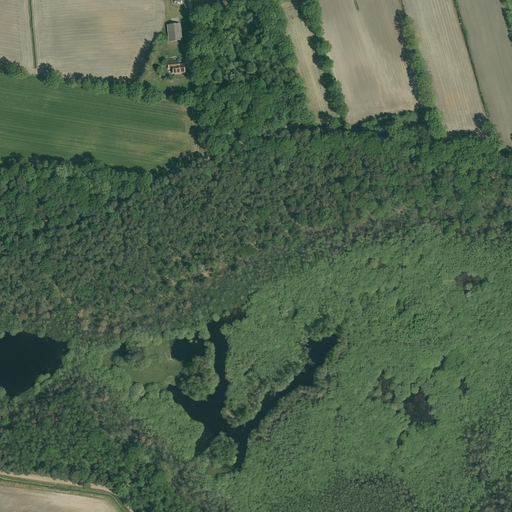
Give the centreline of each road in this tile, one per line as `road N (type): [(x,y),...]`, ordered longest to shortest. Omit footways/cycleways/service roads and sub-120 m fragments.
road 1 (tertiary): [(0,234),(49,223),(299,125),(511,156)]
road 2 (track): [(132,511),(101,487),(0,473)]
